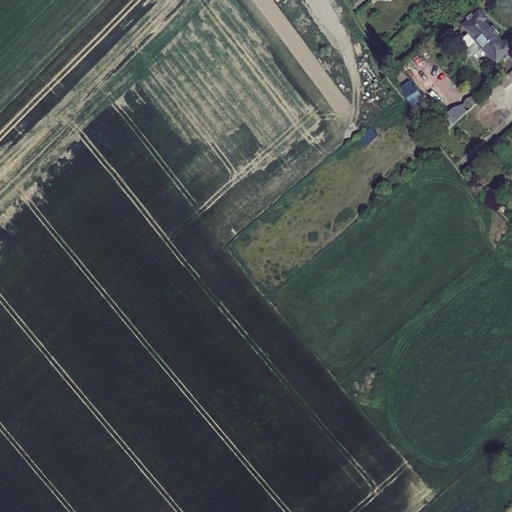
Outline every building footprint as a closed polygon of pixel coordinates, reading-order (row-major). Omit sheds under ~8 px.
[(468,16),(463,21),(465,23),(460,28),(467,36),(460,42),(468,50),(475,44),(496,66),(501,61),(503,63),(508,58),(506,56),(511,50),(505,44),(501,47),(480,24),(483,21),(476,13),(470,18),(468,16)] [(412,84),(403,90),(416,110),(425,104),(412,84)] [(474,96),(463,105),(469,112),(479,102),(474,96)] [(457,109),(442,122),(449,130),(464,116),(457,109)] [(370,129),(360,140),(368,146),(377,135),(370,129)]
